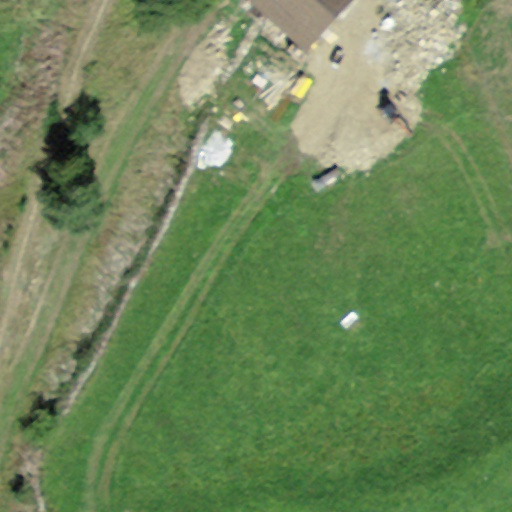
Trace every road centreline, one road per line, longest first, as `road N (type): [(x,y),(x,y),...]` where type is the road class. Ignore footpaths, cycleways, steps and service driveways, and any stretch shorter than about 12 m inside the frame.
road 1 (track): [(212,0),(33,384)]
road 2 (track): [(93,0),(40,144),(33,384)]
